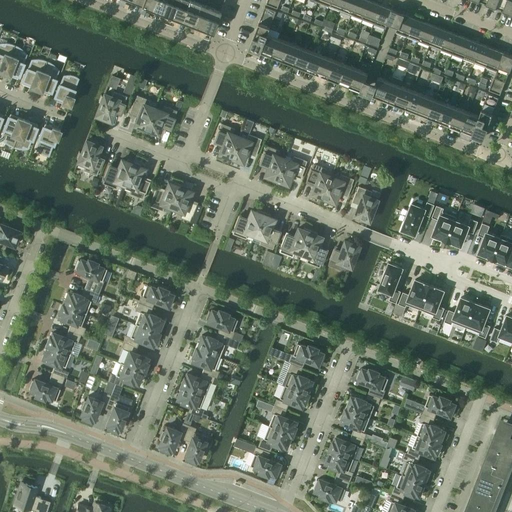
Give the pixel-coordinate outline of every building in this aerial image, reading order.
[(142,0),(141,5),(151,8),(154,0),(142,0)] [(154,0),(151,8),(161,12),(165,0),(154,0)] [(165,0),(161,12),(171,16),(177,0),(165,0)] [(177,0),(171,16),(181,20),(189,0),(177,0)] [(189,0),(181,20),(191,24),(199,3),(192,0),(189,0)] [(277,8),(280,0),(267,0),(266,4),(277,8)] [(330,0),(328,6),(340,11),(343,0),(330,0)] [(343,0),(340,11),(351,15),(356,0),(343,0)] [(356,0),(351,15),(362,20),(370,1),(368,0),(356,0)] [(511,0),(497,0),(495,6),(511,13),(511,11),(511,0)] [(362,20),(373,24),(381,5),(370,1),(362,20)] [(191,24),(201,28),(210,7),(199,3),(191,24)] [(373,24),(385,28),(385,29),(388,22),(393,24),(398,11),(391,9),(381,5),(373,24)] [(249,47),(260,51),(266,34),(267,34),(276,11),(265,6),(250,45),(249,47)] [(201,28),(212,32),(220,11),(210,7),(201,28)] [(395,32),(407,37),(414,18),(404,14),(398,11),(393,24),(398,25),(395,32)] [(407,37),(418,41),(425,22),(414,18),(407,37)] [(418,41),(429,46),(437,27),(425,22),(418,41)] [(429,46),(440,50),(448,31),(437,27),(429,46)] [(440,50),(452,54),(459,35),(448,31),(440,50)] [(260,51),(270,55),(277,38),(267,34),(266,34),(260,51)] [(452,54),(463,59),(470,40),(459,35),(452,54)] [(270,55),(282,59),(289,43),(277,38),(270,55)] [(463,59),(474,63),(481,44),(470,40),(463,59)] [(0,71),(3,72),(14,45),(12,45),(11,44),(9,44),(6,44),(5,43),(4,46),(0,44),(0,71)] [(282,59),(293,64),(300,47),(289,43),(282,59)] [(10,72),(19,76),(24,63),(23,63),(26,54),(21,52),(22,50),(21,49),(19,48),(16,46),(14,45),(15,45),(14,44),(14,45),(3,72),(10,75),(10,72)] [(474,63),(485,67),(493,48),(481,44),(474,63)] [(293,64),(305,68),(311,51),(300,47),(293,64)] [(485,67),(496,71),(496,72),(504,52),(503,52),(493,48),(485,67)] [(305,68),(316,72),(322,56),(311,51),(305,68)] [(489,90),(494,92),(499,78),(505,80),(511,62),(511,55),(504,52),(496,72),(496,71),(489,90)] [(316,72),(327,77),(334,60),(322,56),(316,72)] [(29,86),(36,88),(46,61),(43,60),(41,60),(38,59),(37,59),(36,62),(31,60),(28,68),(27,68),(22,80),(30,84),(29,86)] [(43,88),(51,91),(56,79),(55,79),(58,70),(53,68),(54,66),(53,65),(51,64),(49,63),(46,61),(47,60),(46,60),(46,61),(36,88),(42,91),(43,88)] [(327,77),(338,81),(345,64),(334,60),(327,77)] [(408,70),(415,73),(418,66),(411,63),(408,70)] [(338,81),(350,85),(356,69),(345,64),(338,81)] [(360,90),(366,92),(370,81),(365,79),(368,73),(356,69),(350,85),(360,90)] [(62,102),(70,105),(73,96),(72,96),(74,90),(78,78),(76,77),(75,77),(73,76),(70,75),(69,75),(69,78),(63,76),(60,84),(59,84),(54,96),(62,99),(62,102)] [(372,94),(383,98),(389,82),(378,77),(375,83),(370,81),(366,92),(372,94)] [(383,98),(394,103),(401,86),(400,86),(402,81),(392,77),(390,82),(389,82),(383,98)] [(494,92),(500,94),(505,80),(499,78),(494,92)] [(394,103),(405,107),(412,90),(401,86),(394,103)] [(405,107),(417,111),(423,95),(412,90),(405,107)] [(98,119),(106,122),(107,119),(110,121),(114,110),(121,113),(125,102),(124,102),(127,96),(113,91),(111,97),(104,94),(103,96),(101,95),(98,102),(101,103),(96,115),(99,117),(98,119)] [(472,133),(483,137),(483,136),(484,136),(499,97),(487,93),(478,116),(479,116),(472,133)] [(139,129),(145,132),(154,108),(148,106),(150,100),(137,95),(134,100),(129,112),(138,115),(135,125),(140,127),(139,129)] [(417,111),(428,116),(434,99),(423,95),(417,111)] [(428,116),(439,120),(446,103),(434,99),(428,116)] [(439,120),(450,124),(457,108),(446,103),(439,120)] [(145,132),(152,134),(153,132),(158,134),(161,124),(170,128),(175,116),(174,116),(177,110),(163,105),(161,111),(154,108),(145,132)] [(450,124),(461,129),(468,112),(457,108),(450,124)] [(461,129),(472,133),(479,116),(478,116),(468,112),(461,129)] [(12,147),(13,147),(23,119),(17,117),(16,119),(8,116),(3,128),(4,129),(1,138),(6,140),(5,142),(6,143),(8,144),(11,145),(13,146),(12,147)] [(20,148),(22,148),(22,146),(28,148),(31,139),(32,140),(37,127),(28,124),(29,122),(23,119),(13,147),(13,146),(15,147),(18,148),(20,148)] [(239,137),(230,160),(236,163),(237,161),(242,162),(246,153),(255,156),(259,145),(259,144),(261,139),(248,134),(252,122),(246,119),(239,137)] [(218,129),(214,140),(223,144),(219,153),(224,155),(223,158),(230,160),(239,137),(232,134),(234,128),(221,123),(219,129),(218,129)] [(46,155),(48,155),(52,144),(53,144),(56,138),(57,139),(60,130),(52,127),(51,129),(43,126),(38,138),(39,139),(36,148),(41,149),(40,152),(41,152),(43,154),(45,154),(46,155)] [(83,170),(97,175),(99,169),(103,159),(96,156),(100,146),(97,144),(98,142),(90,139),(89,142),(86,140),(81,153),(79,152),(77,158),(79,159),(78,161),(85,164),(83,170)] [(263,151),(259,162),(268,166),(264,175),(269,177),(268,180),(275,182),(284,159),(284,158),(277,156),(279,150),(266,145),(264,151),(263,151)] [(284,159),(275,182),(282,185),(282,182),(288,184),(291,175),(300,178),(305,167),(304,166),(306,161),(293,156),(292,158),(285,155),(284,158),(284,159)] [(118,182),(125,185),(134,161),(127,159),(126,161),(121,159),(117,169),(109,165),(104,177),(105,177),(102,183),(116,188),(118,182)] [(129,193),(142,198),(145,193),(150,181),(141,178),(144,168),(139,166),(140,164),(134,161),(125,185),(131,188),(129,193)] [(315,198),(322,200),(331,177),(324,174),(326,168),(313,163),(311,169),(310,169),(306,180),(315,184),(311,193),(316,195),(315,198)] [(322,200),(328,203),(329,200),(334,202),(338,193),(347,196),(352,185),(351,184),(353,179),(340,174),(338,179),(331,177),(322,200)] [(165,205),(172,208),(181,184),(174,181),(173,184),(168,182),(164,191),(155,188),(151,200),(152,200),(149,205),(163,211),(165,205)] [(176,216),(189,221),(192,215),(192,216),(197,204),(188,200),(191,191),(186,189),(187,187),(181,184),(172,208),(178,210),(176,216)] [(356,219),(364,222),(365,219),(368,221),(373,208),(375,209),(378,203),(375,202),(376,200),(369,197),(371,191),(358,186),(356,192),(355,191),(351,202),(358,204),(354,215),(357,216),(356,219)] [(403,224),(402,229),(404,230),(405,231),(405,230),(411,233),(412,234),(413,233),(415,234),(423,213),(429,216),(434,204),(427,201),(424,208),(412,203),(410,208),(409,208),(409,210),(404,222),(403,224)] [(436,205),(432,217),(438,219),(432,234),(442,238),(441,238),(443,239),(446,240),(454,220),(456,216),(442,211),(443,208),(436,205)] [(247,233),(254,235),(263,212),(257,209),(256,212),(251,210),(247,219),(238,216),(234,227),(234,228),(232,233),(245,238),(247,233)] [(259,244),(272,249),(274,243),(275,243),(279,232),(270,228),(274,219),(269,217),(270,214),(263,212),(254,235),(261,238),(259,244)] [(454,220),(446,240),(450,241),(450,242),(451,242),(461,245),(466,230),(473,233),(478,221),(470,218),(468,225),(455,220),(456,217),(456,216),(454,220)] [(0,247),(1,248),(4,241),(14,245),(16,242),(18,243),(21,235),(19,234),(20,231),(7,226),(8,224),(2,221),(1,224),(0,223),(0,247)] [(482,223),(477,235),(484,237),(478,252),(487,256),(489,257),(492,258),(501,234),(500,237),(487,232),(489,226),(482,223)] [(294,251),(301,253),(310,230),(304,227),(303,230),(298,228),(294,237),(285,234),(280,245),(281,246),(279,251),(292,256),(294,251)] [(306,262),(319,267),(321,261),(322,261),(326,250),(317,246),(321,237),(316,235),(317,232),(310,230),(301,253),(308,256),(306,262)] [(511,238),(501,234),(492,258),(496,259),(497,260),(506,263),(505,264),(506,264),(511,247),(511,238)] [(328,265),(341,270),(343,264),(350,267),(351,265),(353,266),(356,259),(354,258),(358,246),(355,244),(356,242),(348,239),(347,242),(344,240),(340,251),(333,248),(329,259),(330,259),(328,265)] [(78,259),(75,268),(77,269),(76,271),(84,274),(83,277),(88,279),(102,284),(104,281),(102,280),(107,269),(96,264),(97,262),(88,259),(87,261),(81,259),(80,260),(78,259)] [(380,283),(379,288),(390,293),(388,299),(395,302),(399,290),(394,288),(402,268),(400,267),(400,266),(398,266),(392,264),(392,263),(391,263),(389,262),(387,267),(386,267),(386,269),(381,281),(380,283)] [(126,276),(133,279),(136,272),(135,271),(129,269),(128,269),(129,270),(126,276)] [(88,279),(85,288),(99,293),(102,284),(88,279)] [(403,292),(398,303),(405,306),(406,304),(420,309),(429,284),(426,283),(424,282),(424,283),(415,279),(409,294),(403,292)] [(141,295),(138,302),(152,307),(155,301),(168,306),(168,305),(170,306),(174,297),(172,296),(172,294),(166,292),(167,290),(158,286),(157,288),(147,284),(142,296),(141,295)] [(429,284),(420,309),(433,314),(432,317),(440,319),(444,308),(438,305),(443,290),(436,287),(434,286),(429,284)] [(62,304),(86,313),(91,301),(95,302),(99,293),(85,288),(82,295),(72,292),(72,293),(68,292),(63,304),(62,304)] [(449,309),(444,321),(451,324),(452,322),(466,327),(475,302),(468,300),(468,299),(467,299),(466,299),(461,297),(455,312),(449,309)] [(139,312),(135,324),(139,326),(159,333),(158,332),(162,320),(158,318),(158,317),(150,314),(152,307),(138,302),(135,310),(139,312)] [(475,302),(466,327),(479,332),(478,334),(485,337),(490,325),(483,323),(489,308),(484,306),(484,305),(482,305),(475,302)] [(60,313),(58,317),(71,322),(68,330),(80,335),(82,335),(85,328),(81,326),(86,313),(62,304),(59,312),(60,313)] [(217,333),(230,337),(231,338),(234,332),(232,331),(237,319),(226,315),(227,313),(218,310),(218,312),(211,309),(211,311),(209,310),(205,319),(207,320),(207,322),(220,327),(217,333)] [(494,327),(490,339),(497,342),(500,335),(511,339),(511,341),(511,344),(511,345),(511,343),(511,316),(507,315),(501,330),(494,327)] [(125,335),(123,341),(125,342),(137,347),(139,341),(152,346),(154,341),(155,342),(159,333),(139,326),(135,324),(130,337),(125,335)] [(49,336),(46,345),(70,354),(75,341),(78,342),(80,335),(68,330),(65,337),(52,332),(51,337),(49,336)] [(195,347),(219,357),(224,344),(227,345),(230,337),(217,333),(215,339),(207,336),(206,337),(202,335),(197,347),(195,347)] [(125,342),(122,348),(129,351),(124,364),(144,371),(147,363),(146,362),(148,358),(135,353),(137,347),(125,342)] [(289,362),(291,363),(303,367),(306,360),(319,365),(319,363),(322,364),(325,355),(323,354),(323,353),(317,350),(318,348),(309,345),(308,347),(298,343),(293,354),(292,354),(289,362)] [(47,346),(42,358),(47,360),(46,361),(55,364),(56,363),(65,367),(70,354),(46,345),(47,346)] [(202,372),(214,377),(216,377),(219,371),(214,369),(219,357),(195,347),(192,356),(193,356),(191,361),(205,366),(202,372)] [(111,373),(108,381),(122,386),(124,379),(132,383),(133,382),(138,384),(142,371),(144,372),(144,371),(124,364),(120,362),(115,375),(111,373)] [(289,373),(285,385),(309,394),(308,393),(312,381),(308,379),(308,378),(300,375),(303,367),(291,363),(287,372),(289,373)] [(52,372),(64,376),(66,377),(68,372),(54,366),(52,372)] [(368,392),(380,397),(382,398),(385,390),(384,389),(388,378),(378,374),(378,372),(369,368),(369,370),(362,368),(362,370),(360,369),(356,378),(358,378),(358,380),(371,385),(368,392)] [(45,396),(55,401),(60,389),(60,388),(64,376),(52,372),(47,384),(34,379),(34,380),(31,379),(28,388),(30,389),(30,391),(36,393),(35,395),(44,399),(45,396)] [(180,385),(204,395),(209,382),(212,383),(214,377),(202,372),(200,378),(187,373),(185,377),(184,377),(180,385)] [(403,377),(401,383),(409,386),(411,380),(403,377)] [(187,411),(201,417),(204,409),(200,407),(204,395),(180,385),(180,386),(182,386),(177,399),(181,401),(181,402),(189,405),(187,411)] [(280,398),(302,407),(304,402),(305,403),(309,394),(285,385),(280,398)] [(99,406),(105,409),(111,395),(110,394),(104,392),(101,400),(88,396),(86,400),(84,400),(80,408),(83,409),(81,414),(82,417),(91,421),(92,419),(94,419),(99,406)] [(366,398),(378,403),(380,397),(368,392),(366,398)] [(425,406),(422,413),(434,418),(437,411),(450,416),(451,414),(453,415),(456,406),(454,405),(455,404),(449,401),(449,399),(441,396),(440,398),(429,394),(424,406),(425,406)] [(108,427),(117,431),(118,428),(120,429),(122,424),(124,425),(127,416),(125,416),(129,406),(116,401),(117,397),(111,395),(105,409),(111,411),(106,424),(109,425),(108,427)] [(345,408),(369,418),(374,405),(365,401),(366,400),(357,397),(356,398),(352,396),(347,409),(346,408),(345,408)] [(277,399),(274,404),(286,409),(289,403),(277,399)] [(274,413),(269,426),(293,435),(296,426),(295,426),(297,420),(284,415),(286,409),(274,404),(271,412),(274,413)] [(342,422),(364,431),(369,418),(345,408),(342,417),(343,417),(342,422)] [(422,422),(417,435),(441,444),(441,443),(440,443),(444,431),(440,429),(440,427),(432,424),(434,418),(422,413),(419,421),(422,422)] [(177,437),(183,439),(189,425),(183,423),(179,431),(166,426),(164,431),(162,430),(159,439),(161,440),(159,445),(161,445),(160,448),(169,451),(170,449),(172,450),(177,437)] [(186,458),(195,461),(196,459),(198,460),(200,455),(202,456),(206,447),(203,446),(207,437),(194,432),(196,428),(189,425),(183,439),(190,441),(185,455),(187,455),(186,458)] [(258,446),(270,451),(273,444),(282,447),(282,446),(287,447),(291,435),(293,435),(269,426),(264,438),(262,437),(258,446)] [(352,434),(364,439),(366,433),(354,429),(352,434)] [(350,440),(362,445),(364,439),(352,434),(350,440)] [(464,511),(491,511),(493,507),(496,508),(511,465),(511,440),(495,434),(464,511)] [(409,446),(407,453),(419,457),(421,451),(434,456),(436,452),(437,452),(441,444),(417,435),(412,447),(409,446)] [(330,449),(353,458),(358,446),(336,437),(334,441),(333,441),(330,449)] [(270,473),(276,475),(276,474),(279,475),(282,466),(280,465),(280,463),(267,458),(270,452),(256,447),(253,453),(255,454),(250,466),(261,470),(260,472),(269,475),(270,473)] [(336,476),(350,481),(353,472),(349,471),(353,458),(330,449),(329,450),(331,450),(326,463),(330,464),(330,466),(338,469),(336,476)] [(406,461),(402,474),(424,483),(429,470),(424,468),(425,467),(417,463),(419,457),(407,453),(405,452),(402,459),(406,461)] [(394,486),(391,493),(403,498),(406,492),(414,495),(414,494),(419,496),(424,483),(402,474),(397,487),(394,486)] [(330,496),(341,501),(345,489),(347,489),(350,481),(336,476),(333,484),(320,478),(319,480),(317,479),(313,488),(316,489),(315,491),(321,493),(320,495),(329,499),(330,496)] [(21,482),(14,504),(35,511),(34,511),(46,511),(50,501),(40,498),(40,497),(35,495),(37,487),(35,486),(32,485),(21,482)] [(386,511),(412,511),(414,509),(401,504),(403,498),(391,493),(389,499),(391,500),(386,511)] [(108,511),(110,507),(94,502),(92,508),(78,503),(75,511),(108,511)]
